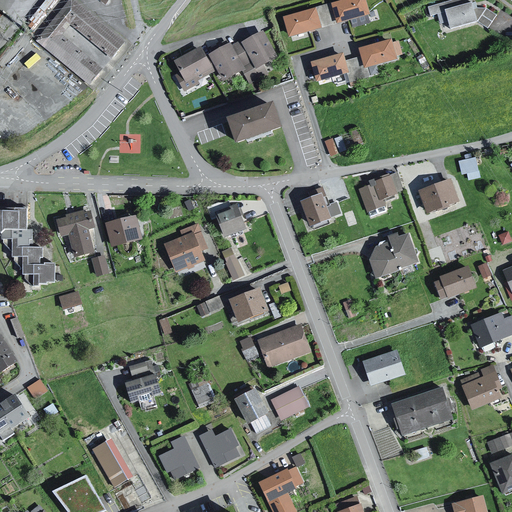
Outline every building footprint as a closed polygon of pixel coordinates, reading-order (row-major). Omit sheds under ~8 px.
[(92,85),(113,59),(126,43),(72,0),(70,0),(38,41),(92,85)] [(349,0),(330,5),(336,26),(367,18),(362,0),(349,0)] [(453,18),(454,25),(481,20),(476,0),(439,0),(429,2),(431,14),(440,12),(441,20),(453,18)] [(290,21),(295,35),(324,26),(319,11),(290,21)] [(277,56),(264,34),(248,43),(257,59),(261,65),(277,56)] [(232,48),(243,67),(257,59),(248,43),(247,40),(232,48)] [(357,50),(362,69),(394,60),(389,42),(357,50)] [(228,79),(245,70),(243,67),(232,48),(231,46),(215,55),(223,69),(228,79)] [(174,57),(163,62),(185,92),(199,85),(197,80),(223,69),(215,55),(211,56),(204,48),(177,62),(174,57)] [(316,64),(320,81),(349,74),(345,58),(316,64)] [(233,122),(241,143),(283,128),(276,107),(233,122)] [(462,172),(480,169),(477,154),(459,157),(462,172)] [(363,191),(374,217),(401,206),(391,180),(363,191)] [(449,180),(417,192),(426,216),(458,204),(449,180)] [(306,204),(315,225),(336,216),(327,195),(306,204)] [(220,215),(228,235),(247,227),(239,208),(220,215)] [(9,214),(0,214),(0,233),(1,233),(23,234),(23,211),(10,211),(9,214)] [(65,235),(72,233),(78,256),(95,252),(89,229),(95,227),(92,214),(61,222),(65,235)] [(110,226),(115,246),(144,238),(139,218),(110,226)] [(503,242),(511,238),(511,237),(509,229),(500,233),(503,242)] [(30,235),(23,234),(1,233),(0,233),(0,246),(8,254),(8,260),(11,260),(12,264),(19,270),(19,251),(26,251),(26,242),(29,242),(30,235)] [(382,279),(420,263),(408,235),(370,251),(382,279)] [(196,236),(169,247),(179,270),(205,259),(196,236)] [(233,250),(227,252),(231,263),(237,261),(233,250)] [(39,268),(39,251),(28,252),(26,251),(19,251),(19,270),(20,279),(29,278),(29,268),(39,268)] [(110,274),(105,258),(97,260),(101,276),(110,274)] [(487,260),(478,264),(487,282),(495,278),(487,260)] [(52,266),(40,266),(41,268),(39,268),(29,268),(29,278),(29,287),(44,287),(44,285),(52,286),(52,266)] [(511,267),(501,272),(511,297),(511,296),(511,267)] [(468,268),(438,279),(439,281),(447,299),(448,301),(476,290),(468,268)] [(447,299),(439,281),(432,284),(440,302),(447,299)] [(269,310),(261,291),(229,305),(236,323),(269,310)] [(65,308),(84,304),(81,293),(62,298),(65,308)] [(501,315),(468,327),(477,349),(511,335),(511,316),(503,319),(501,315)] [(263,341),(272,366),(312,352),(302,326),(263,341)] [(20,362),(0,332),(0,369),(3,374),(20,362)] [(395,354),(361,364),(368,387),(403,378),(395,354)] [(127,369),(131,383),(152,377),(151,362),(127,369)] [(500,389),(493,367),(479,372),(480,378),(477,375),(460,381),(465,399),(471,409),(500,399),(498,394),(500,389)] [(131,383),(122,386),(128,406),(157,396),(152,377),(131,383)] [(441,389),(390,407),(399,437),(452,420),(450,414),(454,411),(449,400),(445,402),(441,389)] [(298,390),(269,403),(279,423),(307,410),(298,390)] [(253,392),(231,401),(245,427),(265,415),(253,392)] [(12,430),(30,419),(15,395),(0,404),(0,433),(10,427),(12,430)] [(511,434),(487,444),(492,455),(511,446),(511,434)] [(107,443),(91,452),(112,491),(129,482),(107,443)] [(511,457),(487,466),(499,496),(511,491),(511,457)] [(486,511),(483,497),(450,504),(451,511),(486,511)]
